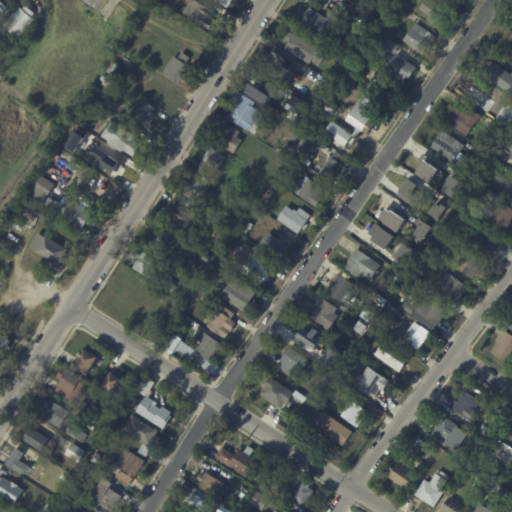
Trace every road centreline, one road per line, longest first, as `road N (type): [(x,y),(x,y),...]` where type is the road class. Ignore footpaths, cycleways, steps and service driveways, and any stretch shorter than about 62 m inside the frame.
road 1 (residential): [(498,0),(146,511)]
road 2 (tertiary): [(266,0),(0,416)]
road 3 (residential): [(71,305),(387,511)]
road 4 (residential): [(511,265),(335,511)]
